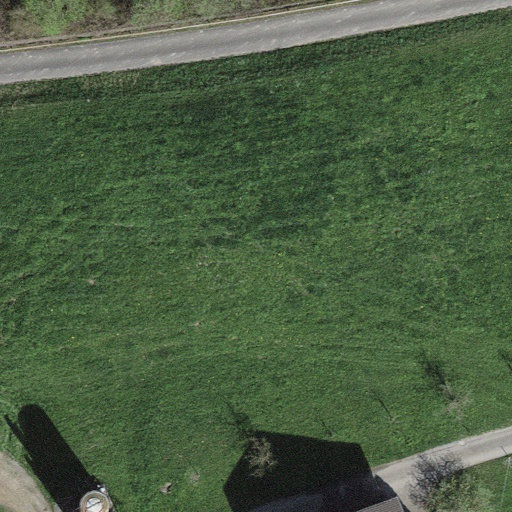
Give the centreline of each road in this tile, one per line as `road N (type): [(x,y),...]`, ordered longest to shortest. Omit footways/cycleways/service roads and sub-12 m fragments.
road 1 (track): [(0,64),(467,0)]
road 2 (unclassified): [(511,445),(404,471),(303,511)]
